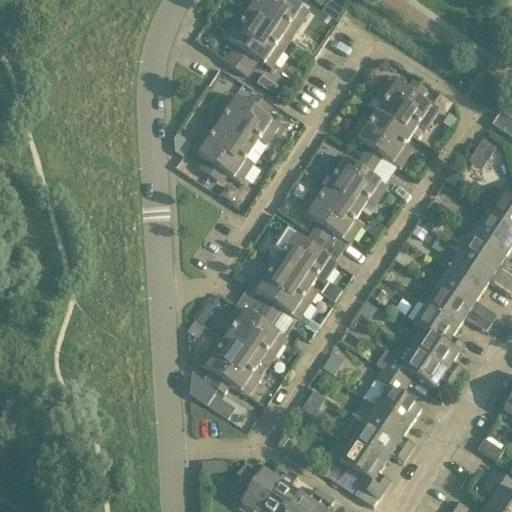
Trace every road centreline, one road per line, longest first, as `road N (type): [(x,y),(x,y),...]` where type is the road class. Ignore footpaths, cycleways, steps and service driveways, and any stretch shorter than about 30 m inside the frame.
road 1 (residential): [(170,447),(258,445),(464,123),(461,100),(400,60),(357,61),(212,285),(160,290)]
road 2 (residential): [(160,290),(147,97),(155,47),(177,0)]
road 3 (residential): [(511,348),(405,511)]
road 4 (residential): [(170,447),(160,290)]
